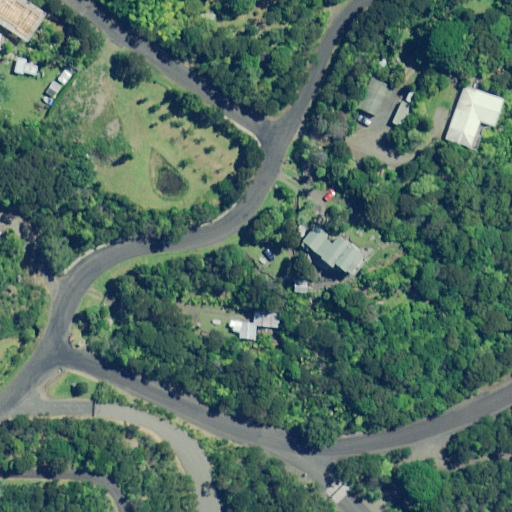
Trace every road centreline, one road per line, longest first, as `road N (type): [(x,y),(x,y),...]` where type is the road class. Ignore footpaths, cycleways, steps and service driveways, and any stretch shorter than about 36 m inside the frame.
road 1 (residential): [(46,348),(74,286),(95,263),(121,249),(200,238),(230,224),(250,203),(279,143)]
road 2 (residential): [(279,143),(76,0)]
road 3 (residential): [(293,441),(409,419),(511,378)]
road 4 (residential): [(279,143),(337,21),(357,0)]
road 5 (residential): [(46,348),(169,405)]
road 6 (residential): [(169,405),(200,423),(293,441)]
